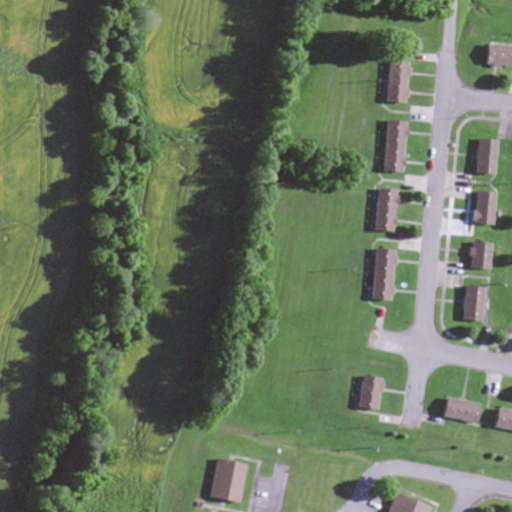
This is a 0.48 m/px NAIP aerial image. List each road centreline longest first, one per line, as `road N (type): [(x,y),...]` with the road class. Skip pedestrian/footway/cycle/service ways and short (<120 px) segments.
road 1 (residential): [(411,424),(452,0)]
road 2 (residential): [(471,482),(460,511),(284,472)]
road 3 (residential): [(511,489),(389,470),(369,483),(351,511)]
